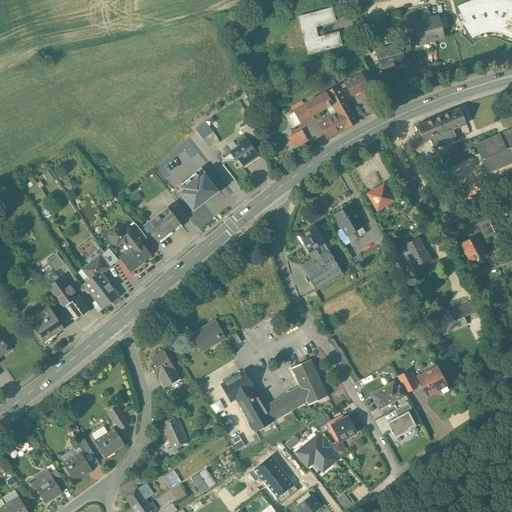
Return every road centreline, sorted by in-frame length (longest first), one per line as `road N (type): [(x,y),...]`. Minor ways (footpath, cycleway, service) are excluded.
road 1 (unclassified): [(286,181),(286,288),(397,472)]
road 2 (primary): [(511,73),(395,117),(286,181)]
road 3 (primary): [(286,181),(115,322)]
road 4 (unclassified): [(112,497),(148,412),(134,352),(115,322)]
road 5 (primary): [(115,322),(0,414)]
